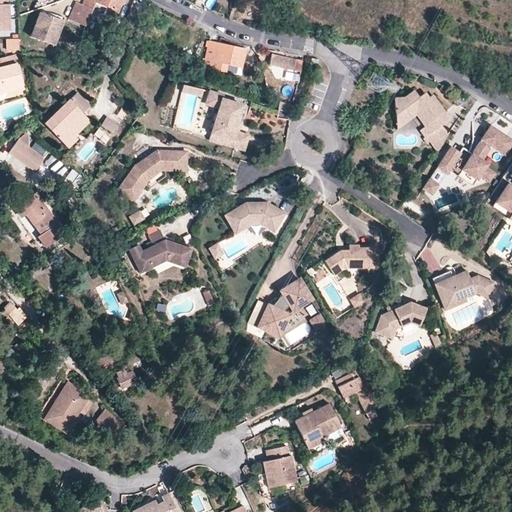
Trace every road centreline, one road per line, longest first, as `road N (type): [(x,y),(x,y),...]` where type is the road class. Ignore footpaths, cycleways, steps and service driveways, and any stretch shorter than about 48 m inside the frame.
road 1 (residential): [(0,434),(124,483),(205,454),(227,455)]
road 2 (residential): [(169,0),(240,32),(345,55)]
road 3 (residential): [(345,55),(414,66),(511,114)]
